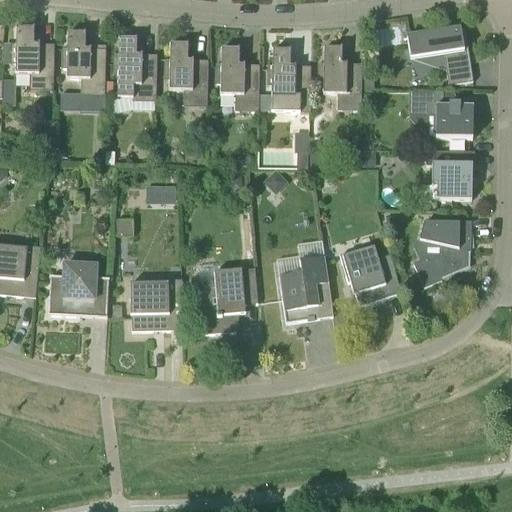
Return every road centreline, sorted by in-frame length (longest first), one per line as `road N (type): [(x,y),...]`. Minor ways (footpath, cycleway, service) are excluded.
road 1 (residential): [(0,365),(168,390),(281,388),(380,369),(441,348),(483,319),(507,262),(505,0)]
road 2 (residential): [(76,0),(256,18),(426,0)]
